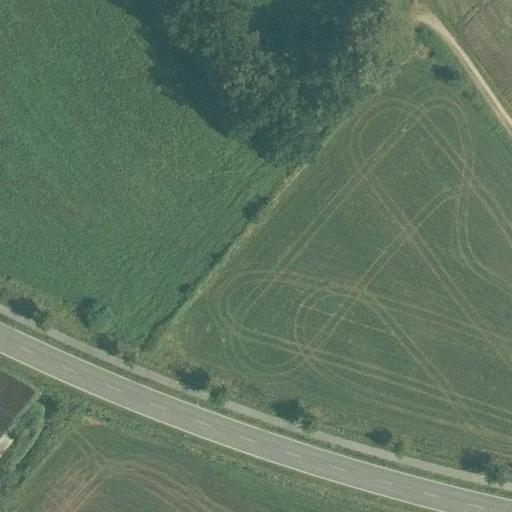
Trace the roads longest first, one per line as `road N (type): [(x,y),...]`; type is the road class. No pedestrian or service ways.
road 1 (secondary): [(505,511),(239,436),(0,336)]
road 2 (track): [(511,127),(433,22),(420,15),(405,24)]
